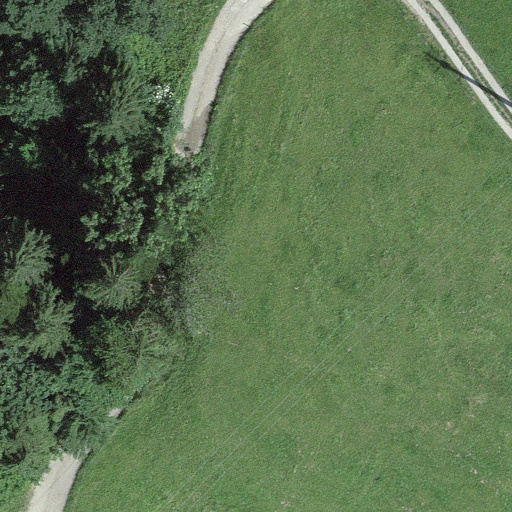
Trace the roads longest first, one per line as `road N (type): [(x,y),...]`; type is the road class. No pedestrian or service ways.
road 1 (track): [(241,3),(219,35),(188,122),(171,235),(140,336),(43,486),(40,511)]
road 2 (track): [(511,127),(417,0)]
